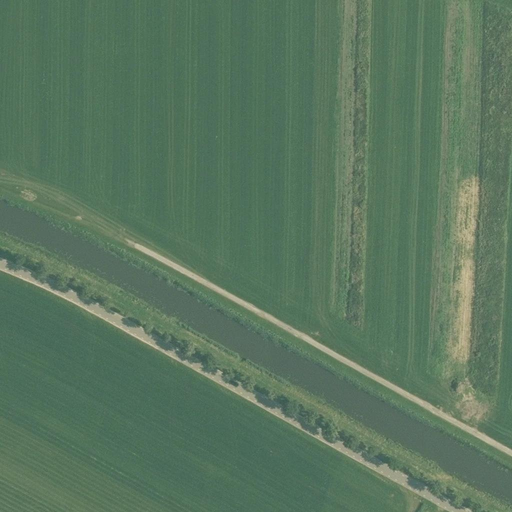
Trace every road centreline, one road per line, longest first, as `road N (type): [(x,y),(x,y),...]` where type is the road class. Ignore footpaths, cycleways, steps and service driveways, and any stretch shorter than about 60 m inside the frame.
road 1 (track): [(511,457),(95,224),(0,184)]
road 2 (tertiary): [(458,511),(108,313),(0,266)]
